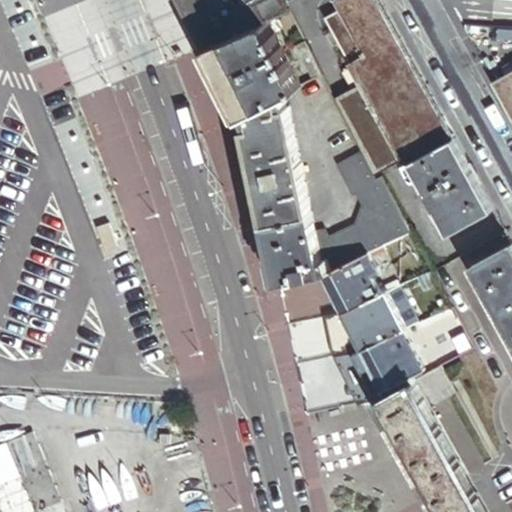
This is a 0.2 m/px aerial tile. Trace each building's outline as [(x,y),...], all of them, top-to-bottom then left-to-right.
[(292,11),(286,1),(286,0),(185,0),(209,47),(269,21),(292,11)] [(355,89),(365,84),(410,164),(414,162),(455,142),(376,0),(341,0),(348,10),(330,20),(357,69),(347,74),(355,89)] [(302,86),(269,21),(209,47),(243,115),(285,94),(302,86)] [(314,80),(324,75),(306,41),(297,46),(314,80)] [(511,115),(511,72),(494,82),(511,115)] [(288,105),(285,94),(243,115),(280,283),(324,274),(325,274),(334,269),(328,257),(323,258),(316,230),(289,106),(288,105)] [(414,162),(461,244),(499,221),(455,142),(414,162)] [(370,253),(411,233),(381,178),(377,180),(363,152),(339,164),(353,191),(356,190),(362,203),(357,223),(329,237),(325,228),(316,230),(323,258),(328,257),(334,269),(370,253)] [(385,246),(370,253),(372,257),(387,250),(385,246)] [(511,337),(511,246),(473,268),(511,337)] [(370,253),(334,269),(325,274),(324,274),(345,313),(383,295),(372,273),(378,269),(372,258),(372,257),(370,253)] [(400,286),(388,292),(408,330),(419,324),(405,297),(401,288),(400,286)] [(388,292),(383,295),(345,313),(364,350),(406,330),(408,330),(388,292)] [(354,355),(380,401),(417,381),(415,375),(426,370),(406,330),(364,350),(354,355)] [(488,511),(475,487),(418,382),(417,381),(380,401),(428,488),(438,506),(440,511),(488,511)] [(70,511),(37,427),(7,439),(36,511),(70,511)]
